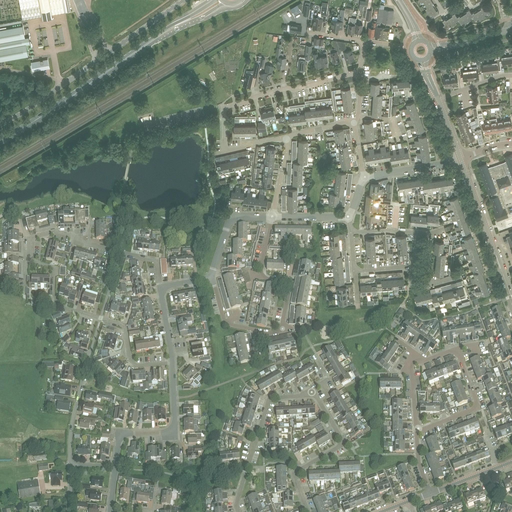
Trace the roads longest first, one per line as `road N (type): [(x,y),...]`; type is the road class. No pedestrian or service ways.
road 1 (primary): [(0,141),(201,14)]
road 2 (residential): [(209,276),(225,322),(281,328),(288,284),(260,272),(272,216)]
road 3 (residential): [(171,362),(136,364),(122,325),(62,307),(54,266),(30,261),(31,238)]
road 4 (unclassified): [(0,125),(183,0)]
road 5 (residential): [(225,150),(223,107),(360,73)]
road 6 (residential): [(416,354),(424,360),(456,349),(478,406),(417,430)]
road 7 (residential): [(307,511),(293,473),(342,444),(311,388)]
road 8 (unclassified): [(241,511),(238,493),(271,401),(311,388)]
road 9 (residential): [(160,286),(152,260),(56,230),(31,238)]
road 10 (tertiary): [(114,467),(119,438),(175,428),(171,362)]
road 11 (secondary): [(511,301),(460,159)]
